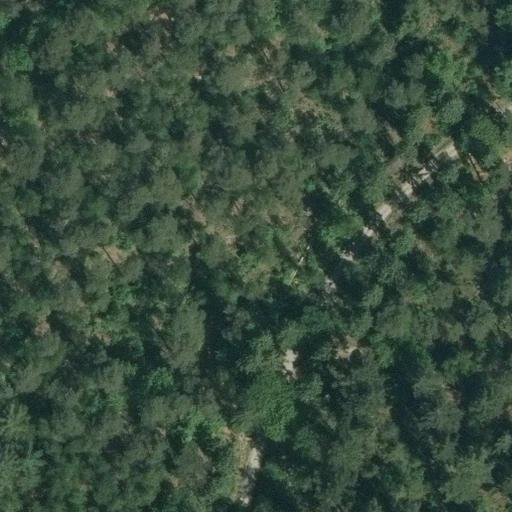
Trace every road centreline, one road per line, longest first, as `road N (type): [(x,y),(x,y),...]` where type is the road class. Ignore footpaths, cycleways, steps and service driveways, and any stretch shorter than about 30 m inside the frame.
road 1 (track): [(253,397),(315,266),(449,139),(511,98)]
road 2 (track): [(284,331),(511,413)]
road 3 (track): [(253,397),(218,511)]
